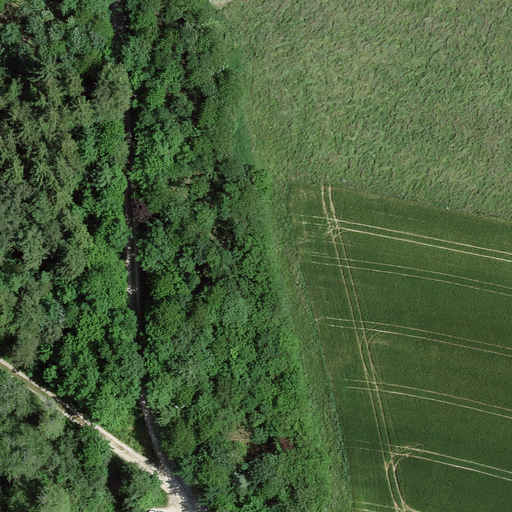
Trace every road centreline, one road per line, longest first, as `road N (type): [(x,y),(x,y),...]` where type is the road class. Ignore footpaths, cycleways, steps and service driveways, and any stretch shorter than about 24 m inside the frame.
road 1 (track): [(176,492),(149,414),(135,323),(118,0)]
road 2 (track): [(0,367),(193,511)]
